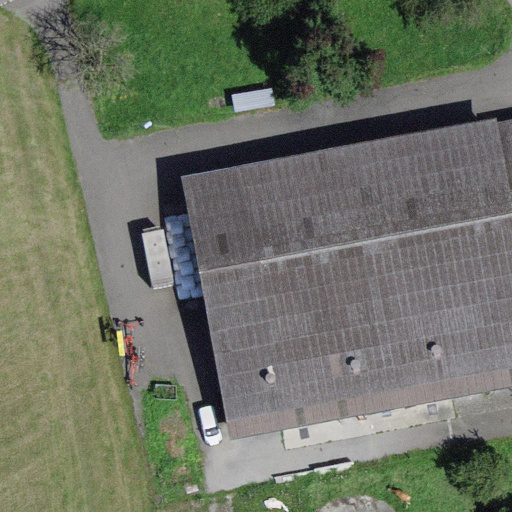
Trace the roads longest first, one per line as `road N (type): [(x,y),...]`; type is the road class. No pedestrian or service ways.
road 1 (track): [(52,0),(148,359),(198,350),(223,480)]
road 2 (track): [(97,168),(511,77)]
